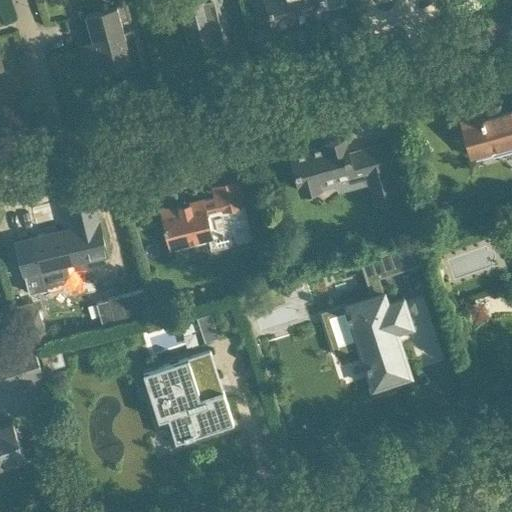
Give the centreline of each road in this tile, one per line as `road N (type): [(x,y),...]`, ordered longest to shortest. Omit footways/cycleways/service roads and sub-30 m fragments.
road 1 (residential): [(59,150),(511,29)]
road 2 (residential): [(511,423),(238,511)]
road 3 (residential): [(59,150),(19,0)]
